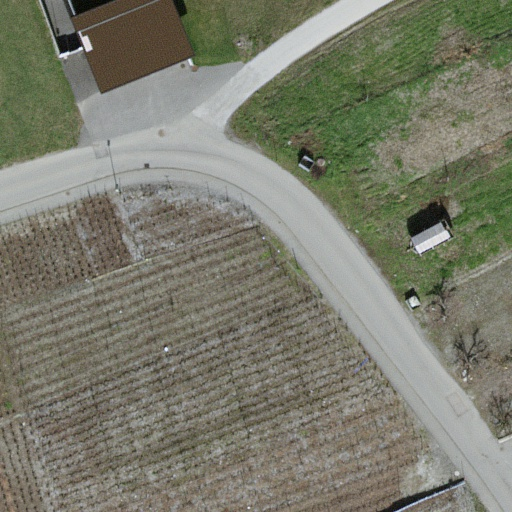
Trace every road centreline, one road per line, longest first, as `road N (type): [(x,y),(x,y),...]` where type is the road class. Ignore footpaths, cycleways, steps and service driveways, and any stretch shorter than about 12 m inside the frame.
road 1 (residential): [(511,496),(292,202),(241,168),(193,153)]
road 2 (residential): [(193,153),(209,118),(236,93),(361,0)]
road 3 (residential): [(193,153),(130,152),(0,193)]
